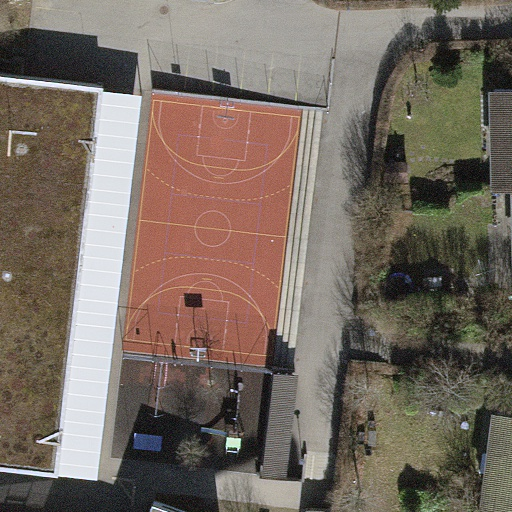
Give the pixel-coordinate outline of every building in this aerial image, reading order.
[(105,85),(0,72),(0,465),(59,472),(104,89),(105,85)] [(143,93),(104,89),(59,472),(97,477),(143,93)] [(511,89),(496,90),(498,184),(511,183),(511,89)] [(288,479),(300,371),(273,369),(260,476),(288,479)] [(511,413),(499,412),(486,504),(505,507),(511,507),(511,413)] [(189,511),(155,500),(151,511),(189,511)]
